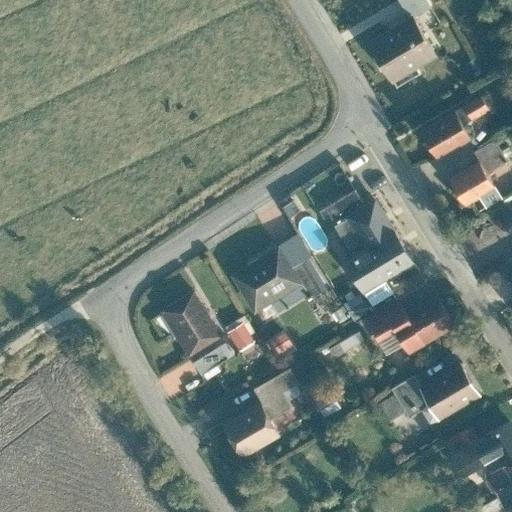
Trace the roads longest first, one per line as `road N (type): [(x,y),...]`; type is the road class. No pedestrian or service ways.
road 1 (unclassified): [(228,511),(100,305),(177,229),(365,119)]
road 2 (residential): [(511,364),(365,119)]
road 3 (residential): [(365,119),(300,0)]
